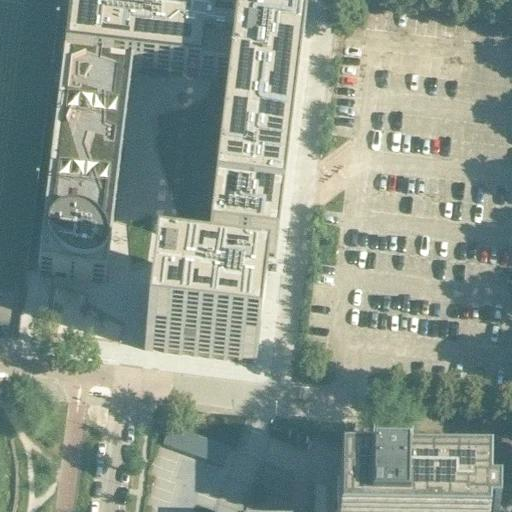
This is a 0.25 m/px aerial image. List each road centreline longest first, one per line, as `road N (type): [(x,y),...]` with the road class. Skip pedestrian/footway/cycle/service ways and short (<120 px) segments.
road 1 (unclassified): [(280,407),(326,17)]
road 2 (unclassified): [(280,407),(123,388)]
road 3 (unclassified): [(123,388),(0,372)]
road 4 (unclassified): [(108,511),(123,388)]
